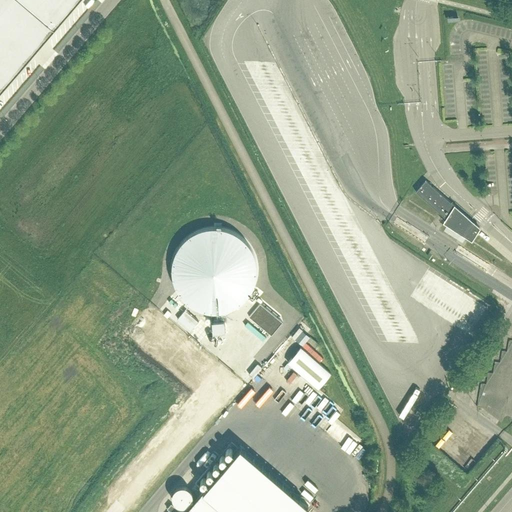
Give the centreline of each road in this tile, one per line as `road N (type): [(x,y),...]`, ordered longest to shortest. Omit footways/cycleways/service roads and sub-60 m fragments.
road 1 (unknown): [(252,0),(409,303),(425,379)]
road 2 (tertiary): [(0,132),(112,0)]
